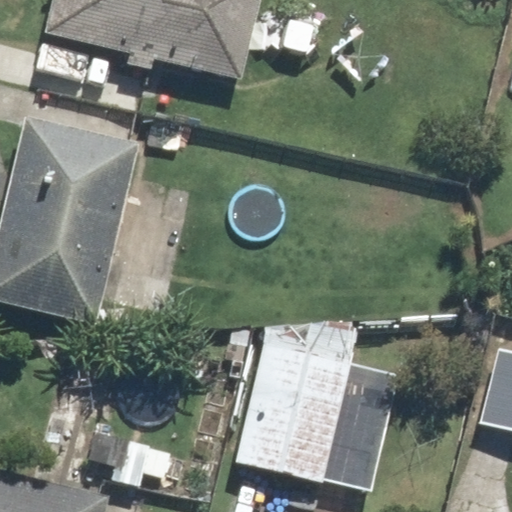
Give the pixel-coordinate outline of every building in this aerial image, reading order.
[(42,0),(33,39),(233,86),(252,0),(42,0)] [(314,17),(271,10),(265,52),(308,59),(314,17)] [(132,153),(12,125),(0,175),(0,316),(88,338),(132,153)] [(346,334),(260,314),(224,470),(309,490),(346,334)] [(511,349),(490,344),(468,436),(511,446),(511,349)] [(126,443),(74,432),(65,471),(117,483),(126,443)] [(0,511),(94,511),(98,496),(0,475),(0,511)] [(340,511),(268,493),(262,511),(340,511)]
